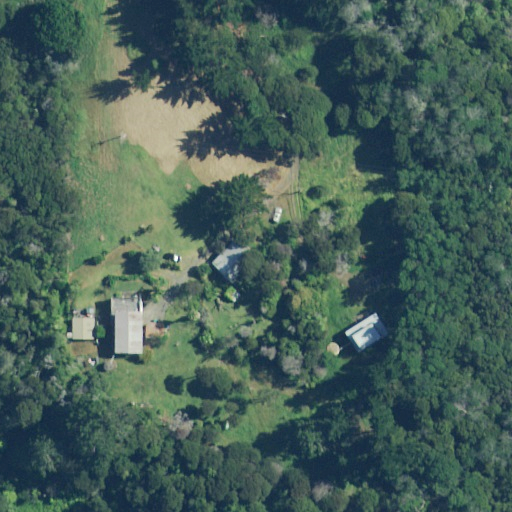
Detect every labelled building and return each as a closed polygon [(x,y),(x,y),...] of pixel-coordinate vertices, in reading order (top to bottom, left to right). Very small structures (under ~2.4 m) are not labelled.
[(215,261),(233,283),(244,275),(248,280),(265,266),(242,239),(215,261)] [(145,353),(145,300),(119,299),(119,353),(145,353)] [(391,334),(378,314),(348,333),(361,353),(391,334)] [(96,319),(75,318),(75,338),(95,339),(96,319)] [(166,339),(167,323),(151,322),(150,338),(166,339)]
